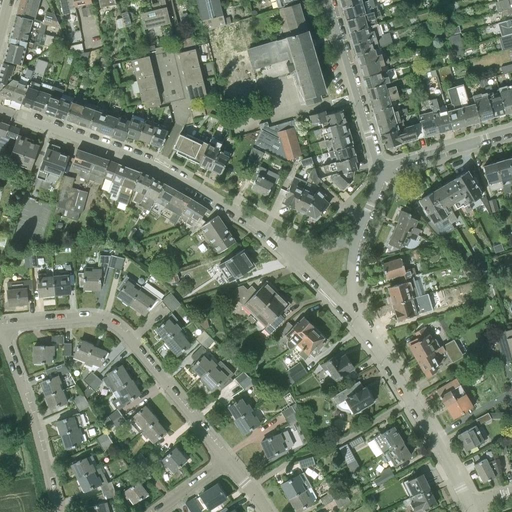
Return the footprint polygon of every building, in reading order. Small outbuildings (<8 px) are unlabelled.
[(20,0),(16,15),(32,19),(34,12),(35,12),(37,0),(20,0)] [(58,0),(62,15),(76,12),(73,0),(58,0)] [(74,0),(76,6),(77,7),(78,7),(79,7),(80,7),(81,7),(81,6),(82,5),(85,4),(86,8),(82,9),(84,16),(95,14),(92,3),(91,0),(74,0)] [(171,26),(169,17),(164,0),(159,0),(162,8),(141,13),(144,30),(145,29),(145,27),(159,24),(161,29),(171,26)] [(197,0),(205,31),(225,25),(218,0),(197,0)] [(276,0),(279,9),(287,7),(286,3),(294,0),(276,0)] [(340,0),(343,9),(367,2),(366,0),(340,0)] [(346,19),(379,10),(382,10),(378,0),(372,0),(367,2),(343,9),(346,19)] [(501,11),(511,8),(511,0),(507,0),(509,4),(500,6),(501,11)] [(299,4),(287,7),(279,9),(279,10),(282,20),(279,20),(283,33),(285,32),(287,38),(275,41),(246,49),(253,70),(289,59),(290,62),(292,61),(296,72),(293,73),(296,85),(299,84),(305,104),(321,99),(320,93),(326,91),(309,32),(307,32),(299,4)] [(511,8),(501,11),(502,14),(508,12),(508,13),(511,12),(511,16),(511,8)] [(350,32),(372,26),(371,20),(382,17),(379,10),(346,19),(350,32)] [(126,26),(131,25),(127,11),(122,13),(126,26)] [(60,27),(54,14),(45,12),(42,22),(47,24),(60,27)] [(44,35),(47,25),(36,21),(35,25),(32,24),(33,21),(16,15),(13,26),(42,34),(44,35)] [(511,18),(494,24),(495,28),(501,27),(502,29),(508,27),(508,28),(511,26),(511,18)] [(23,41),(34,44),(35,44),(36,39),(41,40),(42,34),(13,26),(10,38),(23,41)] [(353,43),(376,37),(374,31),(372,26),(350,32),(353,43)] [(460,26),(449,28),(453,55),(465,54),(460,26)] [(357,55),(374,49),(372,45),(382,42),(380,35),(376,37),(353,43),(357,55)] [(181,40),(183,48),(196,45),(194,37),(181,40)] [(9,43),(22,46),(27,48),(33,50),(34,44),(23,41),(10,38),(9,43)] [(4,60),(12,62),(22,65),(27,48),(22,46),(9,43),(4,60)] [(71,52),(84,50),(82,43),(70,46),(71,52)] [(182,69),(199,65),(195,49),(178,53),(182,69)] [(360,66),(388,58),(386,53),(377,55),(375,49),(374,49),(357,55),(360,66)] [(79,60),(87,62),(90,52),(81,53),(79,60)] [(137,81),(154,77),(149,56),(132,60),(137,81)] [(99,66),(106,68),(108,60),(101,58),(99,66)] [(363,78),(381,72),(380,66),(390,63),(388,58),(360,66),(363,78)] [(33,108),(40,85),(49,63),(38,59),(37,62),(36,62),(22,104),(33,108)] [(0,94),(12,98),(12,99),(15,100),(15,101),(22,104),(36,62),(33,61),(27,66),(22,65),(12,62),(11,64),(3,62),(0,72),(0,94)] [(508,72),(511,71),(511,63),(501,67),(503,74),(508,72)] [(186,85),(203,81),(199,65),(182,69),(186,85)] [(421,74),(423,80),(436,76),(434,70),(421,74)] [(367,89),(385,84),(390,82),(393,81),(392,76),(388,76),(383,78),(382,72),(381,72),(363,78),(367,89)] [(142,102),(145,101),(159,98),(154,77),(137,81),(142,102)] [(493,117),(505,113),(500,94),(494,96),(491,85),(488,86),(486,79),(483,80),(484,87),(486,93),(493,117)] [(466,125),(480,121),(473,97),(467,99),(463,84),(459,85),(458,80),(453,82),(466,125)] [(190,101),(207,96),(203,81),(186,85),(190,101)] [(452,129),(466,125),(453,82),(449,83),(451,88),(447,89),(451,103),(445,105),(446,106),(452,129)] [(370,100),(397,92),(396,86),(386,89),(385,84),(367,89),(370,100)] [(511,111),(511,84),(507,86),(506,85),(498,88),(500,94),(505,113),(511,111)] [(33,108),(43,112),(51,89),(40,85),(33,108)] [(43,112),(55,116),(63,94),(58,92),(59,89),(53,86),(51,89),(43,112)] [(373,112),(392,106),(390,101),(399,98),(397,92),(370,100),(373,112)] [(480,121),(493,117),(486,93),(481,94),(480,93),(472,95),(473,97),(480,121)] [(55,116),(66,120),(74,98),(63,94),(55,116)] [(78,124),(85,102),(86,100),(74,96),(74,98),(66,120),(78,124)] [(159,106),(161,105),(159,98),(145,101),(147,109),(159,106)] [(439,133),(452,129),(446,106),(439,108),(436,98),(429,100),(439,133)] [(424,137),(439,133),(429,100),(423,101),(425,113),(422,114),(423,119),(419,120),(419,122),(420,122),(420,123),(424,137)] [(78,124),(89,128),(97,106),(85,102),(78,124)] [(377,123),(399,117),(405,115),(404,110),(398,111),(396,105),(392,106),(373,112),(377,123)] [(89,128),(100,132),(108,110),(97,106),(89,128)] [(193,119),(205,116),(203,107),(194,109),(193,110),(193,109),(191,109),(190,111),(186,120),(183,127),(194,124),(193,119)] [(112,136),(119,114),(108,110),(100,132),(112,136)] [(323,128),(345,122),(342,110),(325,115),(324,111),(309,116),(311,124),(313,124),(313,123),(318,122),(319,123),(322,123),(323,128)] [(124,140),(126,135),(131,119),(119,114),(112,136),(124,140)] [(126,135),(138,139),(145,119),(132,115),(131,119),(126,135)] [(380,135),(398,130),(399,129),(397,124),(401,122),(399,117),(377,123),(380,135)] [(138,139),(151,143),(157,124),(145,119),(138,139)] [(290,121),(261,130),(254,144),(286,161),(302,156),(295,133),(299,132),(297,126),(292,128),(290,121)] [(6,137),(6,136),(10,126),(0,122),(0,144),(3,136),(6,137)] [(324,140),(349,133),(345,122),(323,128),(313,131),(315,136),(320,135),(321,136),(323,135),(324,140)] [(402,143),(424,137),(420,123),(413,125),(404,127),(404,133),(399,134),(402,143)] [(151,143),(162,147),(169,128),(157,124),(151,143)] [(10,126),(6,136),(16,140),(9,161),(14,162),(13,163),(26,168),(26,169),(31,170),(40,146),(33,144),(34,141),(18,135),(20,129),(10,126)] [(386,148),(402,143),(399,134),(398,130),(380,135),(383,143),(385,143),(386,148)] [(329,152),(352,145),(349,133),(324,140),(324,141),(318,142),(320,148),(321,149),(327,147),(329,152)] [(186,157),(194,140),(195,138),(187,134),(185,136),(180,134),(173,148),(177,150),(176,153),(186,157)] [(205,167),(210,169),(219,150),(222,144),(212,138),(209,143),(208,143),(208,144),(199,164),(200,164),(201,166),(203,168),(205,167)] [(186,157),(199,164),(208,144),(200,140),(199,143),(194,140),(186,157)] [(70,156),(59,152),(61,147),(52,144),(51,150),(48,149),(50,143),(48,143),(36,177),(45,180),(48,172),(62,177),(70,156)] [(332,163),(355,156),(352,145),(329,152),(321,154),(323,157),(330,155),(332,163)] [(78,176),(86,178),(94,155),(77,149),(73,162),(72,166),(81,169),(78,176)] [(210,169),(221,174),(231,153),(224,150),(224,152),(219,150),(210,169)] [(253,161),(258,164),(263,155),(257,152),(253,161)] [(94,155),(86,178),(102,184),(104,178),(103,177),(107,167),(110,168),(112,162),(109,161),(110,160),(94,155)] [(338,173),(356,168),(355,162),(357,162),(356,156),(355,156),(332,163),(323,166),(325,173),(337,169),(338,173)] [(302,167),(313,164),(311,157),(300,160),(302,167)] [(509,184),(511,183),(511,171),(508,159),(496,162),(496,163),(503,188),(505,194),(511,192),(509,184)] [(109,201),(115,204),(129,168),(118,164),(112,162),(110,168),(108,173),(114,175),(112,181),(116,183),(113,190),(109,201)] [(490,191),(503,188),(496,163),(483,166),(488,185),(490,191)] [(261,167),(251,188),(267,196),(273,184),(263,179),(267,170),(261,167)] [(133,189),(134,190),(143,173),(140,172),(129,168),(115,204),(117,201),(127,205),(133,189)] [(308,177),(312,181),(317,185),(321,180),(317,177),(314,168),(312,168),(308,177)] [(356,168),(338,173),(329,176),(329,178),(342,190),(353,179),(354,170),(357,170),(356,168)] [(454,179),(468,204),(482,196),(480,192),(481,192),(473,177),(472,178),(468,171),(454,179)] [(140,204),(153,178),(143,173),(134,190),(138,192),(133,201),(136,202),(135,206),(137,207),(139,204),(140,204)] [(80,213),(82,213),(88,192),(78,190),(78,189),(72,188),(74,178),(65,175),(54,214),(78,221),(80,213)] [(294,208),(295,208),(306,182),(294,176),(293,178),(294,178),(286,196),(285,196),(282,203),(294,208)] [(305,213),(306,213),(315,194),(308,191),(311,184),(310,184),(312,181),(308,177),(306,182),(295,208),(300,210),(300,212),(303,214),(305,213)] [(154,203),(155,201),(164,184),(161,182),(153,178),(140,204),(144,206),(143,208),(147,210),(144,215),(144,214),(141,218),(145,219),(151,208),(154,210),(157,205),(154,203)] [(474,213),(473,212),(468,204),(454,179),(444,186),(457,209),(463,206),(467,212),(469,211),(471,215),(474,213)] [(155,201),(165,207),(174,189),(164,184),(155,201)] [(433,192),(451,223),(457,220),(458,219),(456,217),(453,212),(457,209),(444,186),(433,192)] [(168,209),(181,216),(190,199),(174,189),(165,207),(160,215),(163,217),(168,209)] [(315,194),(306,213),(312,216),(311,218),(316,221),(321,216),(319,214),(329,204),(323,198),(325,196),(318,189),(317,190),(318,190),(315,194)] [(439,231),(451,223),(433,192),(419,200),(424,208),(423,209),(427,215),(430,221),(432,224),(434,223),(439,231)] [(186,223),(186,222),(189,217),(190,218),(199,204),(190,199),(181,216),(180,217),(182,218),(184,222),(186,223)] [(491,213),(498,211),(495,199),(488,201),(491,213)] [(186,222),(193,226),(196,221),(200,220),(201,219),(205,212),(209,214),(211,211),(199,204),(190,218),(189,217),(186,222)] [(397,226),(421,236),(423,231),(415,227),(418,221),(409,217),(410,215),(403,211),(397,226)] [(207,223),(201,219),(200,220),(196,221),(193,226),(187,234),(191,237),(203,229),(219,253),(236,242),(218,215),(207,223)] [(434,233),(439,231),(434,223),(432,224),(430,221),(426,224),(434,233)] [(421,236),(397,226),(389,244),(401,249),(403,244),(407,246),(409,247),(411,247),(412,247),(414,246),(415,245),(416,244),(417,243),(418,242),(421,236)] [(242,251),(218,266),(228,282),(253,267),(242,251)] [(31,268),(38,267),(37,254),(29,255),(31,268)] [(108,267),(114,268),(117,256),(114,256),(110,255),(100,255),(100,268),(85,267),(85,270),(84,274),(78,274),(79,288),(85,287),(100,290),(101,285),(103,285),(108,267)] [(117,256),(114,268),(121,270),(125,258),(117,256)] [(401,280),(413,276),(416,275),(414,268),(405,270),(403,265),(406,264),(404,258),(382,264),(386,278),(400,274),(401,280)] [(178,280),(179,280),(176,270),(159,275),(169,287),(179,283),(178,280)] [(53,276),(55,295),(70,293),(69,274),(68,274),(68,271),(60,272),(60,275),(53,276)] [(40,296),(55,295),(53,276),(46,276),(46,273),(38,274),(40,296)] [(393,304),(414,298),(419,296),(413,276),(401,280),(402,283),(387,288),(390,296),(389,297),(391,304),(393,304)] [(129,305),(130,304),(143,286),(131,277),(128,280),(125,278),(117,288),(121,291),(117,295),(123,299),(122,300),(129,305)] [(9,289),(7,289),(9,305),(28,304),(27,294),(33,294),(32,280),(8,282),(9,289)] [(143,286),(130,304),(145,315),(152,304),(155,306),(158,304),(161,300),(143,286)] [(231,294),(254,317),(274,297),(262,286),(257,292),(252,287),(248,291),(243,287),(236,289),(231,294)] [(167,307),(177,299),(171,292),(170,293),(167,295),(161,301),(167,307)] [(274,297),(254,317),(265,327),(263,329),(269,335),(284,319),(279,314),(285,308),(274,297)] [(419,314),(414,298),(393,304),(398,320),(419,314)] [(167,307),(171,312),(181,304),(177,299),(167,307)] [(206,330),(209,327),(207,316),(196,320),(206,330)] [(296,344),(297,344),(313,326),(305,318),(299,324),(298,323),(293,328),(289,323),(280,332),(285,337),(284,338),(287,340),(286,342),(286,345),(288,350),(289,350),(292,348),(296,344)] [(155,328),(166,340),(180,328),(176,323),(174,325),(169,319),(161,326),(160,324),(155,328)] [(313,326),(297,344),(302,349),(298,354),(306,361),(311,355),(314,358),(321,351),(319,349),(328,340),(313,326)] [(418,360),(441,347),(436,338),(433,340),(430,334),(426,327),(414,333),(417,338),(408,343),(418,360)] [(180,328),(166,340),(165,341),(177,355),(191,344),(180,331),(181,329),(180,328)] [(195,339),(201,344),(209,336),(204,330),(195,339)] [(511,357),(505,331),(495,333),(503,365),(511,362),(511,357)] [(202,346),(205,349),(214,341),(209,336),(201,344),(202,346)] [(74,358),(85,362),(92,345),(80,341),(74,358)] [(441,347),(418,360),(427,377),(437,372),(435,367),(439,365),(435,357),(444,352),(451,364),(461,357),(452,341),(441,347)] [(92,345),(85,362),(84,364),(92,367),(93,364),(100,367),(103,357),(105,358),(108,352),(92,346),(93,345),(92,345)] [(34,363),(52,363),(52,355),(53,355),(53,346),(41,346),(34,346),(34,363)] [(191,366),(202,377),(216,364),(211,359),(205,353),(205,349),(202,346),(191,357),(195,361),(191,366)] [(337,354),(321,366),(319,363),(314,371),(316,373),(323,369),(325,371),(326,370),(330,376),(329,377),(332,382),(353,367),(345,356),(340,359),(337,354)] [(216,364),(202,377),(201,379),(213,391),(218,384),(222,388),(233,380),(231,377),(234,374),(220,360),(216,364)] [(291,386),(309,374),(300,362),(287,370),(291,386)] [(116,390),(131,381),(122,365),(107,375),(116,390)] [(234,379),(239,384),(249,376),(243,371),(234,379)] [(84,381),(89,386),(98,377),(92,372),(84,381)] [(46,396),(63,390),(63,389),(62,389),(60,384),(62,383),(59,376),(42,382),(44,388),(43,388),(46,396)] [(239,384),(244,390),(254,381),(249,376),(239,384)] [(89,386),(94,391),(103,382),(98,377),(89,386)] [(460,385),(457,378),(436,391),(453,419),(464,413),(463,412),(473,406),(466,393),(465,393),(460,385)] [(132,380),(131,381),(116,390),(120,396),(118,397),(123,405),(140,394),(132,380)] [(359,381),(332,397),(337,405),(345,400),(353,414),(374,401),(366,387),(364,388),(359,381)] [(63,390),(46,396),(51,409),(68,402),(63,390)] [(76,405),(86,399),(82,393),(72,399),(76,405)] [(79,412),(89,406),(86,399),(76,405),(79,412)] [(237,419),(253,409),(249,403),(246,405),(243,399),(229,407),(237,419)] [(142,433),(156,421),(157,420),(156,419),(157,419),(152,414),(145,406),(132,418),(143,431),(141,433),(142,433)] [(285,419),(296,413),(292,406),(281,412),(285,419)] [(108,417),(112,422),(122,415),(118,409),(108,417)] [(253,409),(237,419),(235,421),(244,434),(261,423),(256,415),(254,416),(251,412),(253,410),(253,409)] [(285,419),(288,425),(299,418),(296,413),(285,419)] [(476,419),(479,426),(491,419),(488,413),(476,419)] [(112,422),(116,428),(126,421),(122,415),(112,422)] [(61,434),(80,428),(80,427),(78,428),(74,416),(57,422),(61,434)] [(112,422),(108,417),(101,421),(105,427),(112,422)] [(156,421),(142,433),(146,439),(149,437),(153,442),(161,436),(162,437),(167,433),(156,421)] [(479,432),(476,425),(457,435),(466,451),(484,441),(486,440),(481,431),(479,432)] [(384,454),(402,442),(393,427),(382,434),(380,433),(378,435),(374,438),(384,454)] [(80,428),(61,434),(61,435),(62,434),(66,450),(72,448),(72,446),(82,443),(80,436),(82,435),(80,428)] [(99,445),(110,438),(106,432),(96,439),(99,445)] [(284,442),(280,433),(261,442),(268,457),(286,449),(283,442),(284,442)] [(103,451),(114,444),(110,438),(99,445),(103,451)] [(355,440),(349,443),(352,448),(358,445),(355,440)] [(499,456),(508,453),(504,441),(495,443),(499,456)] [(402,442),(384,454),(381,456),(386,463),(390,460),(394,466),(410,456),(402,442)] [(175,448),(160,461),(166,468),(168,466),(173,472),(179,467),(179,468),(182,465),(181,465),(186,460),(175,448)] [(136,466),(140,463),(146,458),(145,458),(141,453),(131,460),(136,466)] [(351,473),(360,469),(353,456),(345,461),(351,473)] [(301,469),(315,464),(312,457),(298,461),(301,469)] [(78,478),(95,470),(92,463),(90,464),(86,458),(77,462),(77,460),(71,463),(78,478)] [(148,472),(153,468),(146,458),(140,463),(148,472)] [(486,458),(474,465),(483,483),(495,476),(486,458)] [(143,476),(148,472),(140,463),(136,466),(135,467),(143,476)] [(377,487),(385,483),(395,477),(389,467),(379,472),(381,476),(374,480),(377,487)] [(98,469),(95,470),(78,478),(82,486),(83,486),(85,491),(102,483),(99,477),(101,476),(98,469)] [(290,499),(312,487),(311,486),(312,486),(304,472),(282,484),(290,499)] [(409,498),(429,488),(422,475),(415,478),(414,477),(402,483),(409,498)] [(103,493),(114,488),(112,481),(100,486),(103,493)] [(122,493),(127,499),(128,498),(133,504),(139,499),(140,500),(142,498),(143,499),(148,495),(138,481),(132,485),(133,486),(131,487),(130,487),(122,493)] [(379,491),(387,487),(385,483),(377,487),(379,491)] [(217,485),(201,495),(209,509),(226,498),(217,485)] [(312,487),(290,499),(294,506),(295,506),(297,511),(316,501),(315,498),(317,497),(312,487)] [(105,500),(117,495),(114,488),(103,493),(105,500)] [(429,488),(409,498),(403,501),(405,506),(410,503),(414,511),(415,511),(425,511),(424,509),(436,503),(429,488)] [(323,505),(333,499),(339,495),(336,489),(320,499),(323,505)] [(338,508),(350,501),(345,492),(339,495),(333,499),(338,508)] [(190,511),(201,511),(192,499),(185,503),(190,511)] [(106,511),(109,511),(107,502),(87,508),(87,511),(106,511)]
